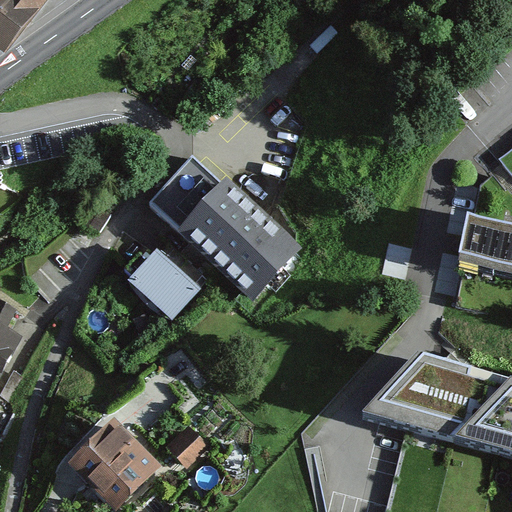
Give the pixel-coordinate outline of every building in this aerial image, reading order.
[(0,0),(0,41),(32,0),(0,0)] [(303,255),(204,159),(155,210),(254,306),(303,255)] [(511,236),(474,229),(465,272),(511,281),(511,236)] [(204,294),(166,255),(133,286),(171,326),(204,294)] [(0,393),(27,342),(11,333),(18,319),(4,311),(0,318),(0,393)] [(511,381),(429,364),(382,421),(511,451),(511,381)] [(119,511),(161,471),(119,428),(74,473),(112,511),(119,511)] [(209,452),(190,432),(170,451),(189,471),(209,452)]
